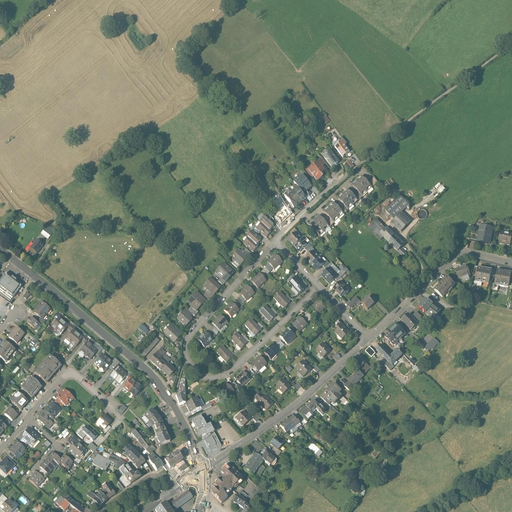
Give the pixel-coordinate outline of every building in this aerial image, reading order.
[(324,114),(320,116),(326,124),(330,121),(324,114)] [(344,146),(341,142),(339,144),(335,147),(343,158),(349,153),(344,146)] [(339,163),(330,151),(327,153),(326,153),(326,154),(323,156),(326,160),(326,161),(328,163),(329,164),(332,168),(339,163)] [(354,167),(349,161),(345,165),(349,171),(354,167)] [(319,163),(313,168),(311,166),(306,170),(312,179),(314,177),(317,181),(323,177),(321,175),(326,171),(322,166),(320,163),(319,163)] [(311,187),(302,176),(300,178),(299,177),(295,180),(296,181),(295,181),(294,183),(296,186),(303,194),(311,187)] [(368,184),(362,178),(357,182),(367,192),(371,188),(368,184)] [(374,178),(368,184),(371,188),(372,189),(378,183),(374,178)] [(367,192),(357,182),(353,186),(359,193),(362,197),(362,196),(364,194),(367,192)] [(440,182),(430,190),(434,195),(444,187),(440,182)] [(303,194),(296,186),(284,196),(290,204),(293,209),(306,199),(303,194)] [(354,197),(348,191),(343,195),(352,205),(357,201),(354,197)] [(352,205),(343,195),(338,200),(344,206),(348,210),(348,209),(352,205)] [(409,206),(400,197),(385,211),(394,221),(402,213),(401,213),(409,206)] [(280,223),(290,214),(278,198),(271,203),(277,211),(277,218),(276,219),(280,223)] [(340,211),(334,204),(329,208),(338,218),(343,214),(340,211)] [(338,218),(329,208),(324,213),(330,219),(333,223),(334,222),(338,218)] [(394,221),(392,223),(393,223),(392,224),(401,232),(410,222),(402,213),(394,221)] [(325,224),(319,217),(315,221),(324,231),(329,227),(325,224)] [(273,226),(264,218),(259,223),(260,224),(261,224),(269,231),(273,226)] [(324,231),(315,221),(310,226),(315,231),(319,236),(324,231)] [(380,234),(382,232),(373,223),(368,228),(380,241),(384,238),(380,234)] [(269,231),(261,224),(260,224),(256,229),(266,238),(270,233),(269,231)] [(54,231),(47,226),(41,234),(48,239),(54,231)] [(492,230),(481,227),(480,231),(478,240),(489,243),(492,230)] [(390,245),(397,238),(386,228),(382,232),(380,234),(384,238),(390,245)] [(480,231),(472,229),(470,239),(478,240),(480,231)] [(260,241),(251,232),(246,237),(247,239),(256,246),(260,241)] [(511,235),(500,232),(498,241),(505,243),(505,245),(509,246),(511,235)] [(293,236),(288,241),(293,247),(302,239),(296,233),(293,236)] [(404,246),(397,238),(390,245),(398,252),(401,249),(404,246)] [(256,246),(247,239),(243,244),(253,252),(257,247),(256,246)] [(302,239),(293,247),(299,253),(304,248),(307,245),(302,239)] [(42,246),(36,241),(30,248),(37,254),(42,246)] [(242,250),(240,252),(238,251),(233,256),(236,259),(231,264),(238,269),(246,259),(244,257),(245,257),(243,255),(245,253),(243,252),(242,250)] [(310,255),(305,259),(311,265),(319,258),(313,252),(310,255)] [(275,255),(273,257),(273,258),(268,263),(267,263),(268,264),(273,269),(274,270),(278,265),(279,266),(282,263),(275,255)] [(319,258),(311,265),(316,271),(322,266),(325,264),(324,263),(319,258)] [(232,273),(223,264),(216,271),(220,274),(219,275),(221,278),(226,282),(229,279),(228,278),(232,273)] [(273,269),(268,264),(264,267),(265,268),(269,273),(273,269)] [(332,267),(330,269),(330,268),(327,271),(321,277),(329,285),(335,279),(338,277),(338,276),(337,276),(340,273),(333,266),(331,267),(332,267)] [(467,266),(455,270),(458,279),(462,278),(462,277),(468,275),(466,271),(468,270),(467,266)] [(485,268),(478,267),(476,276),(475,280),(482,282),(485,268)] [(492,270),(485,268),(482,282),(489,283),(491,275),(492,270)] [(511,273),(498,270),(496,276),(494,288),(498,289),(499,285),(508,287),(509,283),(511,273)] [(342,272),(338,276),(338,277),(335,279),(337,282),(341,278),(344,275),(342,272)] [(22,286),(6,273),(0,280),(0,289),(12,299),(22,286)] [(266,281),(259,274),(256,276),(257,276),(251,281),(250,281),(257,289),(258,289),(257,288),(262,284),(266,281)] [(293,275),(287,281),(289,283),(295,277),(293,275)] [(301,283),(296,277),(295,277),(289,283),(293,288),(297,291),(299,294),(306,288),(305,287),(301,283)] [(447,277),(434,290),(443,298),(455,285),(447,277)] [(226,282),(221,278),(218,282),(222,286),(226,282)] [(220,288),(210,279),(203,286),(211,294),(209,296),(211,298),(213,295),(213,296),(220,288)] [(341,283),(340,282),(337,285),(333,289),(341,298),(345,294),(348,290),(341,283)] [(247,286),(245,288),(245,289),(240,294),(239,294),(246,301),(246,300),(250,296),(251,297),(254,294),(247,286)] [(285,298),(280,292),(273,298),(277,303),(281,306),(284,309),(290,303),(289,302),(285,298)] [(196,293),(186,303),(191,307),(196,312),(196,311),(205,301),(196,293)] [(356,298),(347,306),(350,309),(359,301),(356,298)] [(374,305),(368,298),(361,304),(367,311),(374,305)] [(432,306),(425,300),(418,308),(426,314),(432,306)] [(318,301),(317,303),(311,309),(317,315),(322,311),(325,308),(318,301)] [(50,310),(42,303),(40,305),(39,305),(37,307),(46,315),(50,310)] [(232,303),(230,305),(224,311),(224,310),(224,311),(231,318),(230,317),(235,313),(239,310),(232,303)] [(271,312),(265,306),(259,312),(269,323),(276,317),(275,316),(271,312)] [(432,306),(426,314),(433,320),(440,312),(432,306)] [(46,315),(37,307),(35,310),(36,311),(34,313),(40,318),(42,320),(43,319),(46,315)] [(196,312),(191,307),(188,311),(194,317),(198,313),(196,311),(196,312)] [(185,308),(182,312),(183,313),(177,319),(185,327),(191,320),(190,318),(187,315),(189,312),(188,311),(185,308)] [(402,320),(408,314),(405,311),(399,317),(402,320)] [(460,315),(455,311),(448,319),(454,323),(460,315)] [(411,318),(417,325),(421,317),(416,313),(411,318)] [(411,318),(408,315),(401,321),(411,331),(417,325),(411,318)] [(227,323),(220,316),(218,318),(213,324),(212,323),(212,324),(219,331),(219,330),(223,326),(224,327),(225,326),(227,323)] [(36,322),(31,318),(29,320),(28,320),(27,322),(27,323),(35,330),(39,325),(36,322)] [(300,318),(298,320),(299,320),(293,326),(293,325),(292,326),(299,333),(300,333),(299,332),(303,329),(304,328),(307,326),(300,318)] [(58,319),(57,320),(51,327),(56,331),(64,322),(61,320),(60,321),(58,319)] [(256,326),(251,320),(244,326),(255,336),(261,330),(260,330),(256,326)] [(337,330),(342,326),(338,321),(333,326),(337,330)] [(64,322),(56,331),(61,335),(66,329),(68,327),(66,325),(66,324),(64,322)] [(141,324),(138,329),(147,335),(150,331),(141,324)] [(396,325),(388,332),(389,333),(398,342),(406,334),(396,325)] [(344,328),(342,326),(337,330),(334,333),(337,336),(338,335),(343,340),(342,341),(350,334),(349,334),(343,328),(344,328)] [(169,328),(169,327),(164,333),(174,343),(179,337),(175,333),(169,328)] [(24,335),(16,329),(13,332),(11,334),(11,335),(8,338),(16,344),(24,335)] [(288,330),(286,332),(281,338),(280,337),(280,338),(287,345),(287,344),(291,340),(292,340),(295,337),(288,330)] [(71,333),(65,339),(70,343),(78,334),(76,333),(75,333),(73,331),(72,331),(71,333)] [(212,340),(205,333),(203,334),(204,335),(198,340),(197,340),(204,348),(205,347),(204,347),(208,342),(209,343),(212,340)] [(241,338),(236,333),(230,339),(240,350),(247,344),(246,343),(241,338)] [(398,342),(389,333),(385,337),(388,341),(387,342),(389,344),(390,343),(393,346),(398,342)] [(78,334),(70,343),(75,348),(81,341),(82,339),(80,338),(80,336),(78,334)] [(33,338),(29,343),(33,347),(38,342),(33,338)] [(434,339),(424,349),(428,353),(439,343),(434,339)] [(14,351),(3,342),(0,346),(0,358),(1,359),(5,362),(14,351)] [(85,345),(80,352),(85,356),(92,347),(88,343),(87,343),(85,345)] [(325,346),(323,344),(316,351),(318,354),(319,354),(320,353),(324,358),(323,358),(323,359),(331,352),(330,351),(330,352),(325,346)] [(272,346),(270,347),(270,348),(264,353),(271,361),(271,360),(270,360),(275,355),(276,356),(279,353),(272,346)] [(340,350),(336,346),(332,350),(336,354),(340,350)] [(391,357),(380,346),(376,350),(388,362),(389,362),(393,367),(398,363),(396,361),(391,357)] [(92,347),(85,356),(90,360),(95,354),(97,351),(92,347)] [(100,347),(97,351),(95,354),(97,356),(103,349),(100,347)] [(228,353),(222,347),(216,353),(226,364),(232,358),(232,357),(228,353)] [(158,351),(149,361),(153,365),(158,359),(159,360),(163,356),(162,355),(163,355),(162,354),(158,351)] [(397,351),(391,357),(396,361),(402,355),(397,351)] [(102,355),(94,364),(99,368),(107,359),(102,355)] [(61,366),(50,356),(46,360),(47,361),(45,363),(44,363),(40,368),(41,368),(39,370),(38,370),(34,374),(46,384),(61,366)] [(166,356),(161,362),(165,366),(167,364),(170,360),(166,356)] [(258,359),(252,365),(258,371),(262,367),(263,368),(266,365),(259,357),(257,359),(258,359)] [(370,368),(358,357),(354,361),(361,368),(366,372),(370,368)] [(107,359),(99,368),(104,372),(109,366),(112,363),(107,359)] [(115,359),(112,363),(109,366),(111,368),(117,361),(115,359)] [(159,360),(158,359),(153,365),(160,371),(161,370),(165,366),(161,362),(159,360)] [(311,370),(305,364),(303,361),(296,368),(299,371),(297,372),(303,378),(311,370)] [(393,367),(389,362),(388,362),(385,366),(390,371),(392,369),(392,370),(393,369),(392,368),(393,367)] [(174,371),(167,364),(165,366),(161,370),(169,377),(174,371)] [(19,369),(15,365),(10,371),(14,375),(19,369)] [(116,367),(109,376),(114,380),(121,371),(116,367)] [(376,374),(370,368),(366,372),(372,378),(376,374)] [(121,371),(114,380),(119,385),(126,376),(121,371)] [(358,372),(348,383),(354,388),(359,382),(361,380),(364,377),(358,372)] [(243,373),(241,375),(235,381),(235,380),(242,388),(241,387),(246,383),(247,383),(250,380),(243,373)] [(35,382),(31,379),(21,389),(26,393),(31,398),(41,388),(35,382)] [(129,382),(123,388),(128,393),(136,384),(131,379),(129,382)] [(290,388),(284,382),(285,382),(283,380),(275,387),(278,390),(279,389),(284,394),(290,388)] [(354,388),(348,383),(347,384),(344,387),(350,392),(354,388)] [(136,384),(128,393),(134,398),(142,389),(136,384)] [(341,391),(334,384),(327,391),(334,398),(339,394),(341,391)] [(227,385),(225,387),(219,393),(226,400),(225,399),(230,395),(230,396),(234,393),(227,385)] [(73,398),(64,390),(61,393),(61,392),(58,395),(59,396),(57,398),(58,399),(61,402),(61,403),(64,405),(65,407),(70,401),(70,402),(73,398)] [(334,398),(327,391),(320,399),(324,402),(324,401),(329,406),(331,402),(335,399),(334,398)] [(23,399),(17,394),(16,394),(17,395),(14,399),(13,398),(10,401),(17,407),(20,411),(21,410),(27,403),(23,399)] [(181,395),(176,396),(179,406),(185,404),(185,394),(181,395)] [(267,399),(265,396),(261,400),(257,395),(253,399),(261,407),(262,406),(266,411),(272,405),(267,399)] [(347,401),(342,396),(337,401),(343,406),(347,401)] [(61,402),(58,399),(55,402),(60,406),(62,408),(64,405),(61,403),(61,402)] [(200,409),(196,399),(185,405),(188,412),(189,415),(201,409),(200,409)] [(316,405),(313,402),(306,408),(312,414),(316,410),(323,418),(327,415),(326,415),(327,413),(322,407),(321,408),(318,405),(317,406),(316,404),(316,405)] [(53,404),(52,404),(45,412),(52,418),(54,415),(55,416),(60,410),(57,408),(53,404)] [(122,415),(127,408),(123,405),(117,411),(122,415)] [(312,414),(306,408),(299,414),(304,419),(307,422),(314,416),(312,414)] [(14,413),(10,409),(4,415),(12,422),(17,416),(14,413)] [(152,410),(144,417),(149,422),(156,415),(152,410)] [(330,410),(327,413),(326,415),(327,415),(331,419),(333,417),(335,414),(330,410)] [(52,418),(45,412),(41,418),(40,417),(37,420),(46,428),(47,426),(49,428),(53,424),(50,422),(53,419),(52,418)] [(243,412),(235,419),(238,422),(239,422),(244,426),(250,420),(244,414),(245,414),(243,412)] [(156,415),(149,422),(152,426),(153,427),(154,426),(162,423),(160,420),(156,415)] [(111,423),(104,416),(100,419),(99,419),(98,420),(98,422),(97,423),(104,430),(108,426),(111,423)] [(206,427),(201,417),(191,422),(195,429),(193,430),(198,439),(202,437),(213,432),(209,426),(206,427)] [(302,426),(297,420),(296,421),(293,417),(290,419),(296,427),(297,429),(302,426)] [(290,419),(280,426),(281,427),(285,434),(289,431),(296,427),(290,419)] [(162,423),(154,426),(156,432),(164,429),(162,423)] [(97,436),(86,426),(82,432),(86,435),(93,441),(97,436)] [(285,434),(281,427),(276,431),(278,435),(280,435),(281,434),(283,436),(284,435),(285,434)] [(39,438),(29,429),(23,436),(24,437),(29,441),(26,443),(27,444),(31,447),(39,438)] [(65,429),(57,437),(59,439),(68,431),(65,429)] [(137,435),(132,429),(128,433),(130,435),(131,434),(138,442),(141,439),(137,435)] [(156,432),(154,433),(156,438),(166,434),(164,429),(156,432)] [(82,432),(81,431),(77,435),(82,439),(86,435),(82,432)] [(146,440),(140,432),(137,435),(141,439),(143,442),(146,440)] [(221,447),(213,432),(202,437),(210,453),(221,447)] [(166,434),(156,438),(158,442),(156,442),(158,446),(159,446),(160,447),(170,443),(166,434)] [(29,441),(24,437),(20,441),(25,446),(26,446),(27,444),(26,443),(29,441)] [(76,442),(71,438),(67,442),(72,447),(68,451),(77,459),(85,450),(76,442)] [(283,443),(276,438),(270,445),(277,450),(283,443)] [(155,450),(146,440),(143,442),(144,443),(147,446),(148,449),(152,453),(155,450)] [(97,449),(91,443),(87,448),(93,453),(97,449)] [(18,444),(14,448),(12,447),(9,451),(10,453),(15,456),(15,457),(18,454),(18,455),(19,454),(21,456),(25,452),(22,449),(23,448),(18,444)] [(323,453),(313,444),(308,449),(319,458),(323,453)] [(128,447),(122,453),(126,457),(133,451),(128,447)] [(277,450),(274,448),(271,451),(277,457),(280,453),(277,450)] [(152,453),(148,449),(146,451),(150,455),(148,457),(150,460),(153,459),(155,462),(158,460),(152,453)] [(133,451),(126,457),(133,464),(140,457),(133,451)] [(267,454),(264,451),(262,453),(260,455),(260,456),(258,458),(263,462),(264,462),(269,467),(275,460),(267,454)] [(177,453),(164,462),(166,465),(170,470),(182,460),(177,453)] [(64,456),(60,460),(58,459),(59,458),(56,456),(55,456),(53,454),(49,458),(57,464),(58,465),(60,463),(68,470),(73,464),(69,460),(64,456)] [(108,461),(100,457),(97,455),(92,464),(105,472),(110,462),(108,461)] [(258,458),(254,455),(244,470),(252,477),(255,473),(259,476),(264,470),(259,467),(263,462),(258,458)] [(122,462),(110,456),(108,461),(110,462),(117,466),(122,462)] [(6,457),(0,464),(0,469),(1,470),(6,474),(10,469),(11,470),(15,465),(11,462),(6,458),(6,457)] [(145,462),(140,457),(133,464),(132,465),(137,470),(140,467),(142,465),(145,462)] [(57,464),(49,458),(40,468),(42,469),(47,474),(53,467),(54,468),(57,464)] [(159,462),(158,460),(155,462),(153,459),(150,460),(149,462),(151,465),(156,472),(163,467),(162,467),(159,462)] [(132,473),(126,465),(123,468),(122,469),(118,466),(117,469),(119,470),(125,477),(125,478),(132,473)] [(232,469),(231,469),(228,466),(221,472),(224,476),(221,479),(231,490),(242,479),(232,469)] [(45,476),(40,471),(38,474),(44,479),(46,477),(45,476)] [(38,474),(36,472),(29,481),(37,488),(44,479),(38,474)] [(132,473),(125,478),(125,477),(123,477),(120,479),(126,488),(140,478),(137,474),(134,476),(132,473)] [(231,490),(221,479),(214,485),(217,488),(211,494),(221,504),(227,498),(225,496),(231,490)] [(114,495),(107,485),(103,488),(105,490),(101,493),(107,501),(114,495)] [(260,489),(256,486),(251,493),(256,497),(260,489)] [(96,498),(90,492),(86,495),(92,501),(96,498)] [(192,498),(187,492),(170,504),(175,510),(192,498)] [(107,501),(100,494),(96,498),(92,501),(99,508),(107,501)] [(79,507),(73,502),(68,497),(67,497),(64,501),(69,506),(70,506),(74,509),(76,511),(79,507)] [(61,498),(56,503),(59,506),(64,501),(61,498)] [(242,499),(237,505),(241,508),(244,505),(246,502),(245,501),(242,499)] [(8,500),(0,508),(0,509),(0,510),(2,511),(4,511),(12,504),(8,500)] [(69,506),(64,501),(59,506),(64,511),(69,506)]
